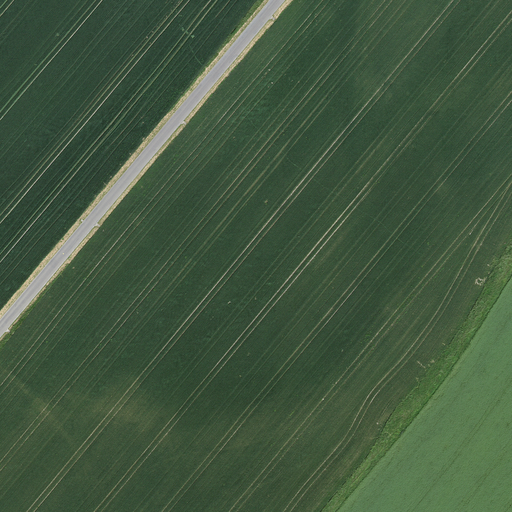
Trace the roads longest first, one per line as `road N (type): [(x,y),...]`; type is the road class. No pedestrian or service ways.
road 1 (tertiary): [(278,0),(0,332)]
road 2 (motorway): [(511,412),(334,511)]
